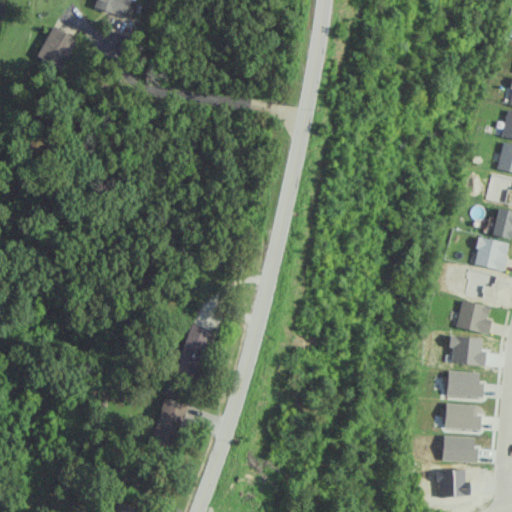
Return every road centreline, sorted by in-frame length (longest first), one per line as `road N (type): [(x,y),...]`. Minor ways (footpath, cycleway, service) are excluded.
road 1 (tertiary): [(194,511),(270,272),(322,0)]
road 2 (residential): [(511,369),(507,511)]
